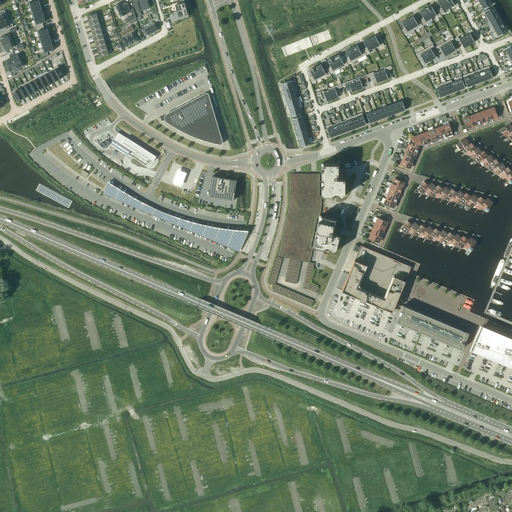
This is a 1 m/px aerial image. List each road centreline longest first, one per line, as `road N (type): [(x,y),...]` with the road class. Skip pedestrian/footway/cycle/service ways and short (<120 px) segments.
road 1 (primary): [(358,371),(0,218)]
road 2 (unclassified): [(511,463),(261,370),(203,376)]
road 3 (primary): [(224,281),(0,208)]
road 4 (primary): [(0,226),(199,339)]
road 5 (primary): [(444,404),(256,294)]
road 6 (residential): [(321,315),(511,401)]
road 7 (primary): [(233,348),(371,395),(432,404)]
road 8 (residential): [(321,315),(389,147),(384,130)]
road 9 (residential): [(92,72),(112,103),(153,136),(201,159),(256,163)]
road 10 (residential): [(316,110),(302,66),(428,0)]
road 11 (residential): [(316,110),(486,48)]
road 12 (unclassified): [(163,324),(11,245)]
road 13 (tertiary): [(211,5),(259,153)]
road 14 (tertiary): [(270,150),(231,0)]
road 15 (residential): [(50,0),(75,81),(15,112)]
road 16 (residential): [(384,130),(504,86)]
